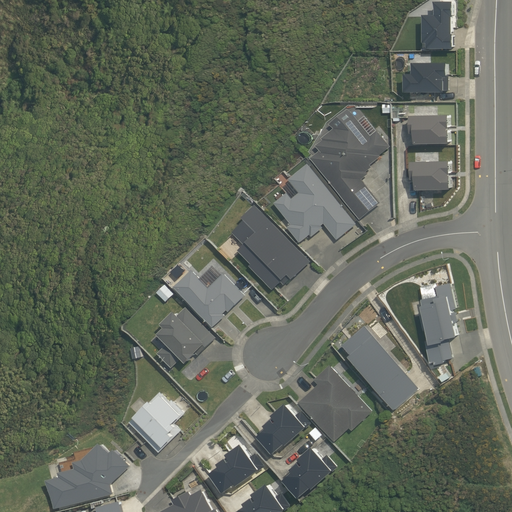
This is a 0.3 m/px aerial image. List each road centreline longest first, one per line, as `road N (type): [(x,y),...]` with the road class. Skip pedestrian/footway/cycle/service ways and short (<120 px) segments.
road 1 (residential): [(496,231),(416,240),(385,255),(268,355)]
road 2 (tertiary): [(496,231),(496,0)]
